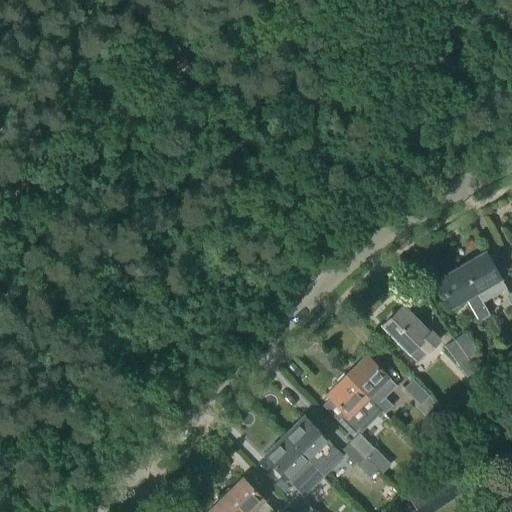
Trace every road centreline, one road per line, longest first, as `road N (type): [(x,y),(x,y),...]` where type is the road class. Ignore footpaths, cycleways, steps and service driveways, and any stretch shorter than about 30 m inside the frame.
road 1 (residential): [(93,511),(386,231),(511,162)]
road 2 (track): [(331,277),(133,0)]
road 3 (track): [(231,0),(151,104),(0,221)]
